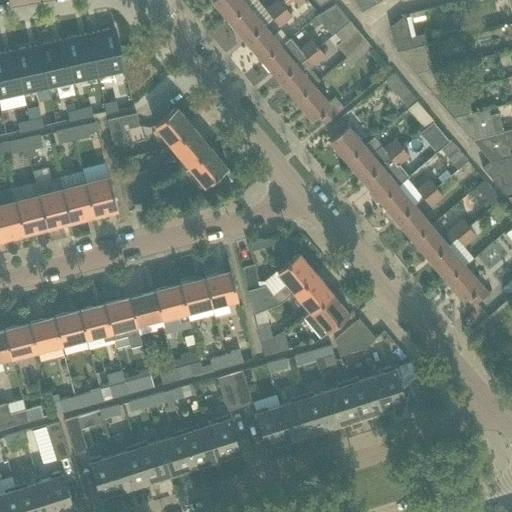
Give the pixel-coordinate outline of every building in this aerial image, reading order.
[(246,5),(241,0),(211,0),(228,20),(246,5)] [(284,7),(292,0),(276,0),(266,10),(272,17),(284,7)] [(380,0),(354,0),(360,11),(380,0)] [(349,20),(335,4),(315,15),(332,34),(349,20)] [(263,25),(246,5),(228,20),(245,40),(263,25)] [(280,25),(291,15),(284,7),(272,17),(280,25)] [(411,17),(406,18),(405,16),(390,27),(397,53),(424,46),(421,34),(415,36),(411,17)] [(366,40),(349,20),(332,34),(332,35),(334,32),(341,40),(336,45),(346,57),(366,40)] [(279,44),(263,25),(245,40),(262,59),(279,44)] [(114,27),(88,33),(98,76),(124,70),(114,27)] [(98,75),(88,32),(63,38),(73,81),(98,75)] [(278,79),(317,46),(311,39),(298,49),(289,37),(279,44),(262,59),(278,79)] [(73,81),(63,38),(38,44),(48,87),(73,81)] [(48,87),(38,44),(13,49),(23,92),(48,87)] [(427,45),(424,46),(397,53),(415,74),(433,70),(427,45)] [(325,56),(317,46),(278,79),(295,99),(313,84),(318,79),(309,68),(325,56)] [(0,97),(23,92),(13,49),(0,52),(0,97)] [(444,67),(433,70),(415,74),(434,96),(450,92),(444,67)] [(417,100),(395,72),(385,80),(408,107),(416,100),(417,100)] [(334,96),(328,102),(313,84),(295,99),(312,119),(317,115),(323,123),(343,107),(334,96)] [(463,89),(450,92),(434,96),(452,118),(469,113),(463,89)] [(115,100),(103,103),(105,111),(117,108),(115,100)] [(433,120),(416,100),(408,107),(425,127),(424,127),(424,128),(432,121),(433,120)] [(90,106),(78,109),(80,117),(92,114),(90,106)] [(193,127),(176,106),(154,125),(171,145),(193,127)] [(78,109),(67,111),(68,119),(80,117),(78,109)] [(498,114),(489,116),(487,109),(481,110),(469,113),(452,118),(471,140),(489,136),(503,131),(498,114)] [(125,129),(139,126),(136,113),(107,119),(110,132),(125,129)] [(40,117),(29,120),(30,128),(42,125),(40,117)] [(364,145),(340,117),(327,128),(334,135),(329,140),(346,160),(364,145)] [(29,120),(17,123),(18,130),(30,128),(29,120)] [(89,134),(86,123),(71,127),(73,138),(89,134)] [(73,138),(71,127),(56,130),(58,141),(73,138)] [(209,146),(193,127),(171,145),(187,165),(209,146)] [(511,128),(503,131),(489,136),(471,140),(489,161),(488,162),(511,156),(508,148),(511,147),(511,128)] [(127,140),(125,129),(110,132),(112,143),(127,140)] [(40,133),(24,137),(26,150),(42,146),(40,133)] [(26,150),(24,137),(8,140),(11,153),(26,150)] [(380,165),(403,146),(395,138),(384,148),(381,145),(371,154),(364,145),(346,160),(362,180),(380,165)] [(226,167),(209,146),(187,165),(204,185),(226,167)] [(380,165),(362,180),(370,189),(368,191),(376,201),(378,199),(379,200),(397,185),(405,177),(408,175),(399,165),(410,155),(403,146),(380,165)] [(511,181),(511,159),(511,156),(488,162),(481,168),(497,187),(511,181)] [(152,198),(147,179),(145,170),(132,173),(140,201),(152,198)] [(140,201),(132,173),(120,176),(128,205),(140,201)] [(116,208),(111,189),(108,175),(84,181),(93,214),(116,208)] [(422,197),(435,186),(427,177),(414,188),(422,197)] [(93,214),(84,181),(61,187),(69,220),(93,214)] [(511,181),(497,187),(511,203),(511,181)] [(413,205),(406,195),(397,185),(379,200),(396,219),(413,205)] [(444,196),(435,186),(422,197),(431,207),(444,196)] [(69,220),(61,187),(38,193),(46,226),(69,220)] [(46,226),(38,193),(15,199),(23,232),(46,226)] [(0,238),(23,232),(15,199),(0,203),(0,238)] [(430,224),(413,205),(396,219),(412,239),(430,224)] [(456,237),(468,226),(461,218),(449,229),(456,237)] [(447,244),(430,224),(412,239),(429,259),(447,244)] [(476,235),(468,226),(456,237),(463,246),(476,235)] [(463,264),(447,244),(429,259),(446,279),(463,264)] [(293,291),(315,272),(298,252),(276,270),(286,282),(272,294),(262,297),(259,284),(246,287),(251,303),(253,313),(278,303),(293,291)] [(241,267),(246,286),(246,287),(259,284),(253,264),(241,267)] [(487,292),(463,264),(446,279),(463,299),(468,295),(474,303),(487,292)] [(230,270),(204,276),(211,304),(237,297),(230,270)] [(331,292),(315,272),(293,291),(310,310),(331,292)] [(211,304),(204,276),(179,283),(186,311),(211,304)] [(186,311),(179,283),(154,289),(161,317),(178,313),(180,321),(188,319),(186,311)] [(161,317),(154,289),(129,296),(136,324),(139,334),(156,330),(155,327),(163,325),(161,317)] [(310,310),(303,316),(320,337),(322,335),(333,325),(349,312),(332,292),(310,310)] [(136,324),(129,296),(103,302),(111,330),(113,339),(127,336),(130,347),(141,344),(139,334),(136,324)] [(111,330),(103,302),(78,309),(86,337),(101,332),(104,342),(113,339),(111,330)] [(86,337),(78,309),(53,315),(61,343),(86,337)] [(61,343),(53,315),(28,322),(35,349),(61,343)] [(375,337),(358,318),(343,330),(359,350),(375,337)] [(267,321),(255,324),(260,339),(270,336),(272,335),(267,321)] [(35,349),(28,322),(3,328),(10,356),(35,349)] [(10,356),(3,328),(0,329),(0,358),(0,359),(4,372),(14,370),(10,356)] [(272,336),(272,335),(270,336),(260,339),(264,355),(288,348),(283,330),(272,336)] [(359,350),(343,330),(334,338),(337,355),(359,351),(359,350)] [(331,344),(310,350),(313,360),(334,354),(331,344)] [(239,349),(224,353),(227,365),(243,361),(239,349)] [(313,360),(310,350),(294,354),(296,364),(313,360)] [(227,365),(224,353),(209,357),(212,369),(227,365)] [(287,366),(285,356),(265,362),(267,372),(287,366)] [(193,374),(189,363),(174,367),(177,379),(193,374)] [(392,365),(381,368),(382,372),(370,376),(381,409),(404,402),(392,365)] [(177,379),(174,367),(159,371),(162,383),(177,379)] [(128,393),(125,381),(121,369),(106,374),(112,397),(128,393)] [(242,369),(229,373),(239,406),(252,402),(242,369)] [(239,406),(229,373),(216,377),(226,410),(239,406)] [(381,409),(370,376),(358,380),(357,376),(346,379),(358,417),(381,409)] [(143,388),(140,377),(125,381),(128,393),(143,388)] [(358,417),(346,379),(335,383),(336,386),(324,390),(335,424),(358,417)] [(192,383),(173,388),(176,399),(195,394),(192,383)] [(164,390),(145,396),(148,406),(167,401),(164,390)] [(335,424),(324,390),(312,394),(311,391),(300,394),(312,431),(335,424)] [(93,402),(90,391),(74,395),(77,407),(93,402)] [(312,431),(300,394),(290,397),(291,401),(279,405),(289,438),(312,431)] [(77,407),(74,395),(60,399),(63,411),(77,407)] [(148,406),(145,396),(127,401),(130,411),(148,406)] [(0,428),(27,421),(24,409),(10,413),(7,402),(0,404),(0,428)] [(118,403),(99,408),(102,419),(121,413),(118,403)] [(40,404),(26,408),(24,409),(27,421),(43,416),(40,404)] [(289,438),(279,405),(266,408),(265,405),(254,409),(266,446),(289,438)] [(238,451),(232,432),(226,414),(215,418),(216,421),(204,425),(215,459),(238,451)] [(87,449),(76,415),(63,419),(74,454),(87,449)] [(69,455),(58,420),(45,425),(56,459),(69,455)] [(215,459),(204,425),(192,429),(191,425),(180,429),(192,466),(215,459)] [(4,434),(7,445),(26,440),(23,429),(4,434)] [(192,466),(180,429),(170,432),(171,436),(158,440),(169,473),(192,466)] [(169,473),(158,440),(146,443),(145,440),(134,443),(146,481),(169,473)] [(146,481),(134,443),(124,447),(125,450),(113,454),(123,488),(146,481)] [(123,488),(113,454),(101,458),(100,455),(88,458),(100,495),(123,488)] [(57,511),(72,507),(66,488),(60,470),(49,474),(50,477),(38,481),(47,511),(57,511)] [(47,511),(38,481),(26,485),(25,481),(14,485),(22,511),(47,511)] [(22,511),(14,485),(3,488),(4,492),(0,493),(0,511),(22,511)]
